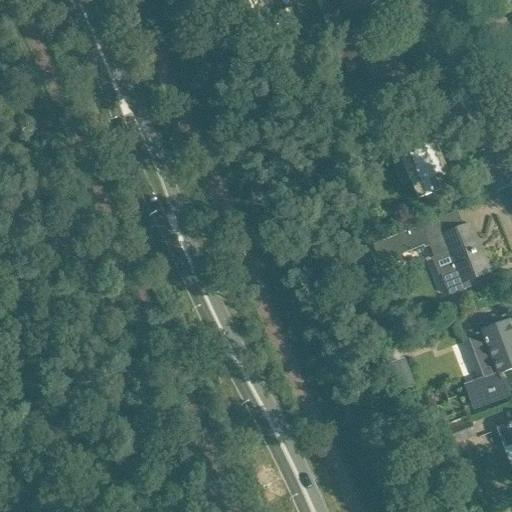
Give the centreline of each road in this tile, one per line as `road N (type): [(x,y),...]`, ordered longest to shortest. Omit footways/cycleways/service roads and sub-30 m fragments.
road 1 (secondary): [(319,511),(217,306),(137,116),(115,90)]
road 2 (secondary): [(115,90),(117,121),(156,215),(303,511)]
road 3 (residential): [(511,195),(433,0)]
